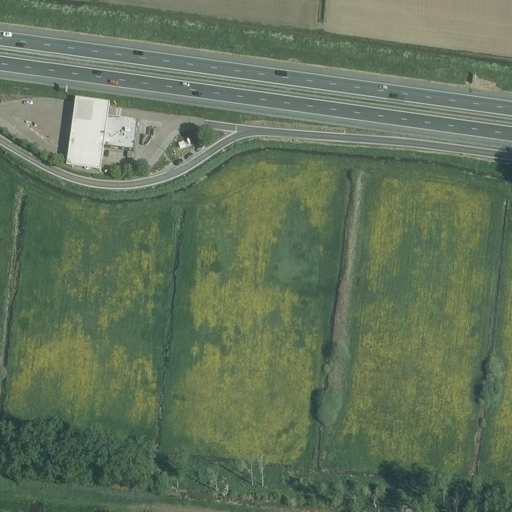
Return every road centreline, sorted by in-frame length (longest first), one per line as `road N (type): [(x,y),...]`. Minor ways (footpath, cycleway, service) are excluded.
road 1 (motorway): [(0,63),(511,134)]
road 2 (motorway): [(511,108),(0,38)]
road 3 (track): [(0,462),(441,511)]
